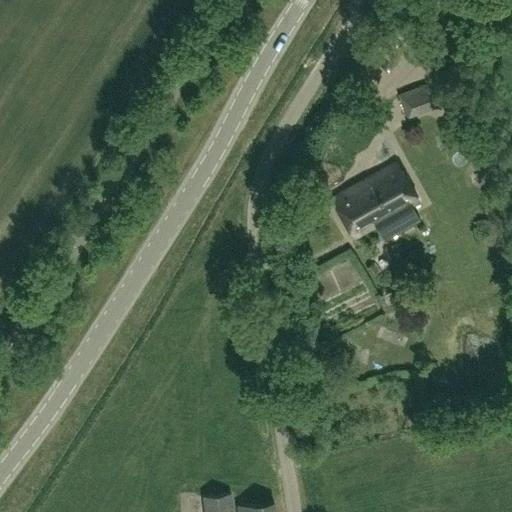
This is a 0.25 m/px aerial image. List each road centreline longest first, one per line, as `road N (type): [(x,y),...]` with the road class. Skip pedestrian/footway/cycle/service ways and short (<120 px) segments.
road 1 (tertiary): [(0,476),(212,155),(303,0)]
road 2 (unclassified): [(292,511),(257,277),(254,202),(278,135),(365,0)]
